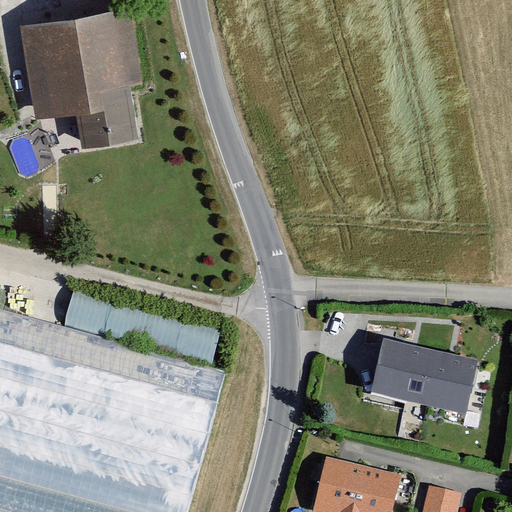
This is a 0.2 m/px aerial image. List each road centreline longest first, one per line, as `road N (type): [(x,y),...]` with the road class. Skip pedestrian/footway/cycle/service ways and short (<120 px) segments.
road 1 (tertiary): [(194,0),(282,311),(279,435),(255,511)]
road 2 (track): [(282,311),(0,253)]
